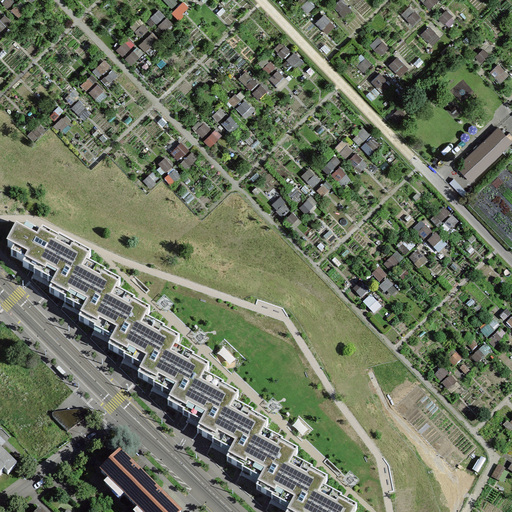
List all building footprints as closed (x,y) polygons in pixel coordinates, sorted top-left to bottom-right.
[(511,141),(498,127),(458,166),(471,179),(511,141)] [(264,482),(258,494),(267,499),(275,503),(276,500),(294,510),(292,511),(354,511),(357,508),(322,489),(326,481),(313,474),(317,466),(267,440),(270,433),(251,423),(247,429),(230,420),(237,408),(220,398),(218,401),(201,392),(210,375),(193,365),(188,373),(171,364),(178,351),(161,342),(159,346),(141,336),(148,323),(131,314),(130,317),(112,308),(119,295),(102,286),(100,288),(82,278),(88,267),(72,258),(70,262),(55,254),(57,250),(40,241),(37,248),(15,236),(6,254),(27,265),(25,270),(31,273),(45,281),(47,278),(58,283),(51,297),(62,302),(68,306),(70,302),(88,312),(81,325),(91,330),(98,334),(100,331),(118,340),(111,353),(121,358),(127,361),(129,358),(147,368),(141,380),(150,385),(157,389),(158,387),(177,397),(170,409),(179,414),(187,418),(188,417),(205,426),(198,438),(208,444),(216,447),(217,444),(235,454),(228,466),(238,471),(244,475),(246,472),(264,482)] [(57,422),(58,421),(61,418),(67,424),(73,420),(77,415),(83,420),(84,420),(89,416),(90,415),(91,413),(91,412),(90,411),(89,410),(88,409),(87,409),(55,412),(54,412),(53,413),(53,414),(52,415),(52,416),(52,417),(53,418),(57,422)] [(61,418),(58,421),(60,424),(67,431),(71,428),(77,424),(83,420),(77,415),(73,420),(67,424),(61,418)] [(0,440),(0,475),(4,471),(8,474),(17,465),(0,448),(0,447),(4,444),(0,440)] [(178,511),(163,497),(134,468),(120,453),(101,472),(110,481),(105,485),(120,500),(124,495),(139,510),(136,511),(178,511)]
